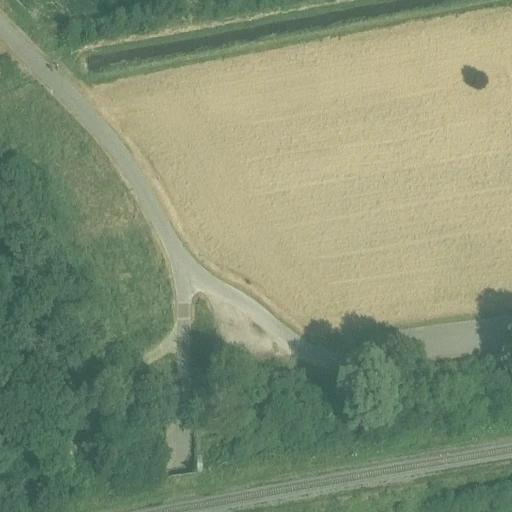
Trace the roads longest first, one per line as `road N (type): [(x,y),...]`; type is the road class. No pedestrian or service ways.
road 1 (residential): [(179,265),(308,356),(348,361),(511,335)]
road 2 (residential): [(179,265),(122,158),(0,25)]
